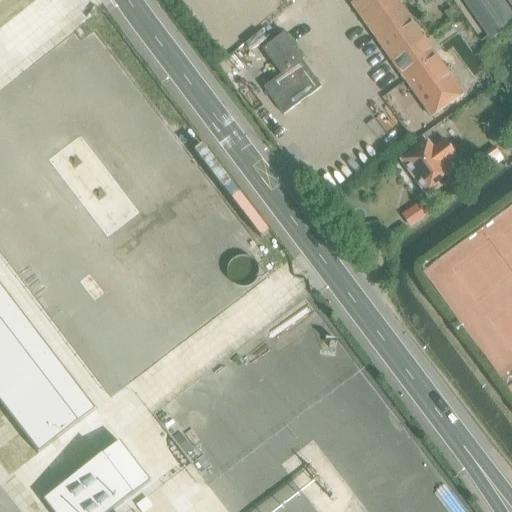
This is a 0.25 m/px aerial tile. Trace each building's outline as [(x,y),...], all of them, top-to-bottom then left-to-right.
[(431,117),(463,94),(395,0),(358,0),(351,5),(431,117)] [(461,0),(490,40),(511,25),(511,16),(500,0),(461,0)] [(322,87),(302,60),(303,59),(284,33),(262,50),(281,75),(264,88),(284,115),(322,87)] [(447,166),(458,158),(444,139),(433,147),(428,140),(400,160),(428,197),(455,177),(447,166)] [(419,201),(399,214),(408,228),(428,214),(419,201)] [(0,405),(37,454),(94,410),(0,287),(0,405)] [(116,444),(42,501),(50,511),(110,511),(149,482),(119,442),(116,444)]
